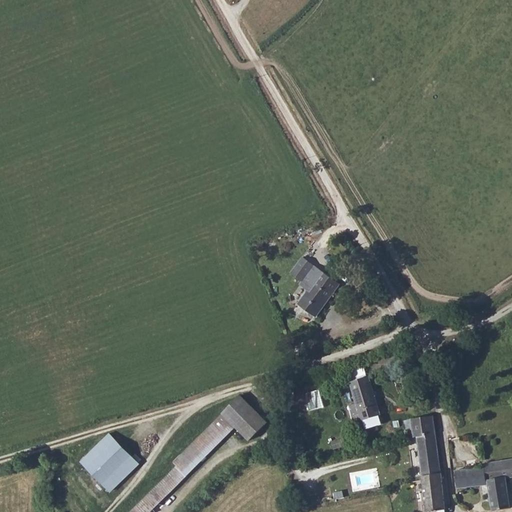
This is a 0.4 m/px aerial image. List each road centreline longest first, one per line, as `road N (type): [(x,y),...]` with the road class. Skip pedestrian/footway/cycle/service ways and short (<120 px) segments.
road 1 (unclassified): [(220,0),(412,323),(441,336),(479,326),(511,305)]
road 2 (track): [(417,326),(0,460)]
